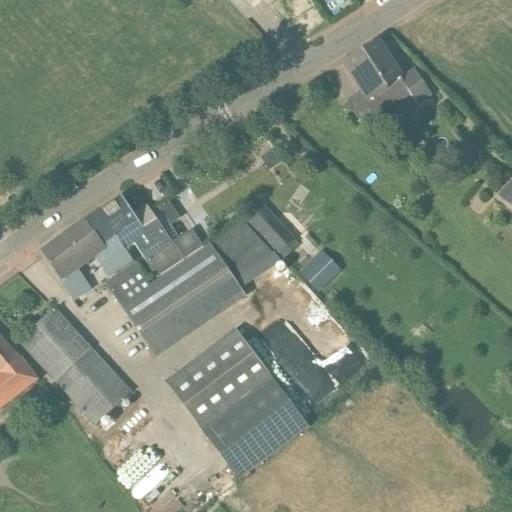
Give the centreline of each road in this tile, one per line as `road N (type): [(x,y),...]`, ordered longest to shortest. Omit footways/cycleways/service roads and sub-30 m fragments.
road 1 (tertiary): [(0,256),(409,0)]
road 2 (track): [(225,494),(111,350),(0,233)]
